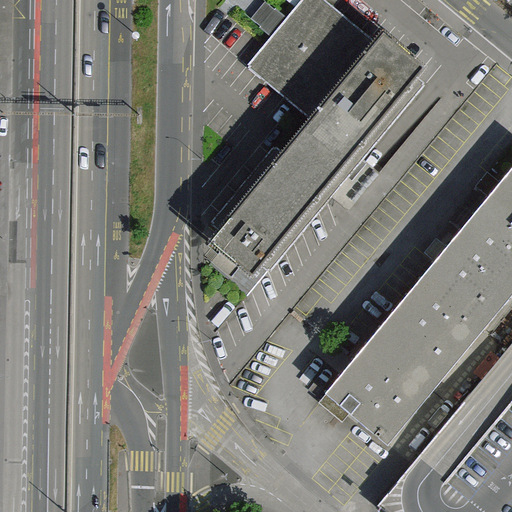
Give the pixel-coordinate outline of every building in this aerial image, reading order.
[(311,120),(376,42),(325,0),(303,0),(288,18),(277,9),(261,28),(272,37),(248,67),(311,120)] [(384,33),(376,42),(311,120),(284,152),(219,231),(212,240),(253,274),(260,266),(418,76),(426,68),(384,33)] [(428,84),(418,76),(260,266),(270,273),(428,84)] [(219,231),(284,152),(275,145),(211,224),(219,231)] [(511,292),(511,168),(324,389),(385,441),(511,292)] [(511,511),(511,403),(451,476),(433,464),(426,456),(424,454),(381,505),(389,511),(511,511)]
